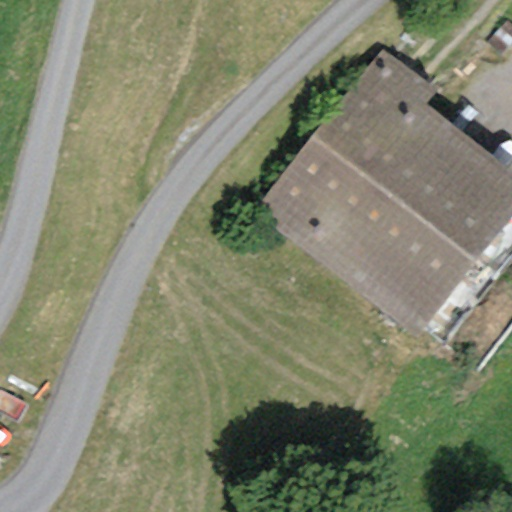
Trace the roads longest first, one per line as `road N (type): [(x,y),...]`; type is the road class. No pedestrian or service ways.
road 1 (track): [(0,511),(30,495),(50,468),(149,227),(235,120),(364,0)]
road 2 (track): [(83,0),(0,292)]
